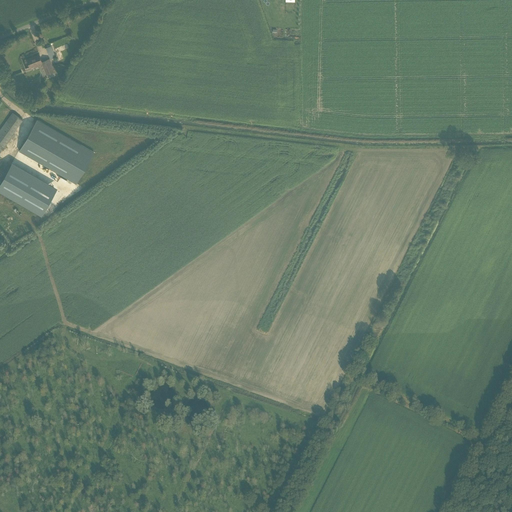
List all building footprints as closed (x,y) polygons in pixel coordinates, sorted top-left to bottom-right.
[(55,57),(51,45),(45,47),(49,59),(55,57)] [(29,64),(25,66),(27,71),(32,69),(31,67),(38,65),(39,66),(42,65),(46,75),(54,72),(55,71),(50,59),(49,59),(42,62),(39,55),(27,59),(29,64)] [(0,129),(0,150),(3,146),(22,120),(12,113),(9,117),(0,129)] [(37,120),(19,151),(24,154),(76,184),(94,152),(37,120)] [(0,183),(0,188),(13,196),(19,186),(4,177),(0,183)]
